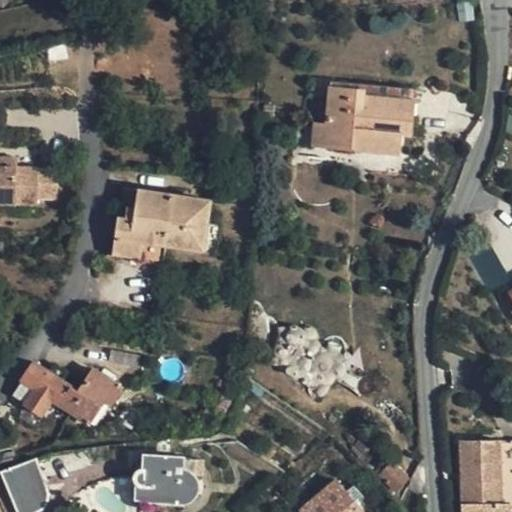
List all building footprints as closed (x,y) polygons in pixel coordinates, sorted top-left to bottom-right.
[(363,107),(363,95),(364,90),(330,87),(326,125),(315,123),(313,144),(397,153),(400,133),(410,134),(412,112),(363,107)] [(413,100),(363,95),(363,107),(412,112),(413,100)] [(13,167),(0,166),(0,176),(13,177),(13,167)] [(0,212),(29,213),(30,207),(49,208),(49,177),(13,177),(0,176),(0,212)] [(125,188),(116,236),(144,241),(201,250),(208,201),(125,188)] [(140,259),(144,241),(116,236),(113,254),(140,259)] [(11,321),(0,317),(0,346),(8,348),(12,332),(9,331),(11,321)] [(121,388),(94,369),(78,391),(35,361),(22,379),(35,389),(25,404),(40,415),(52,400),(88,425),(100,407),(105,401),(111,405),(121,388)] [(347,452),(355,460),(367,447),(359,439),(347,452)] [(461,511),(510,511),(510,484),(511,484),(511,440),(460,440),(461,511)] [(188,473),(183,471),(174,471),(175,455),(145,453),(144,468),(140,469),(136,471),(134,474),(134,479),(135,483),(138,486),(138,498),(149,498),(149,502),(183,503),(189,501),(193,497),(195,491),(196,485),(195,480),(193,475),(188,473)] [(183,471),(184,456),(175,455),(174,471),(183,471)] [(35,459),(3,470),(19,511),(37,511),(41,510),(44,505),(46,500),(46,495),(35,459)] [(376,479),(393,494),(409,477),(393,461),(376,479)] [(362,511),(355,505),(345,493),(334,481),(302,508),(305,511),(362,511)] [(354,485),(345,493),(355,505),(364,497),(354,485)]
